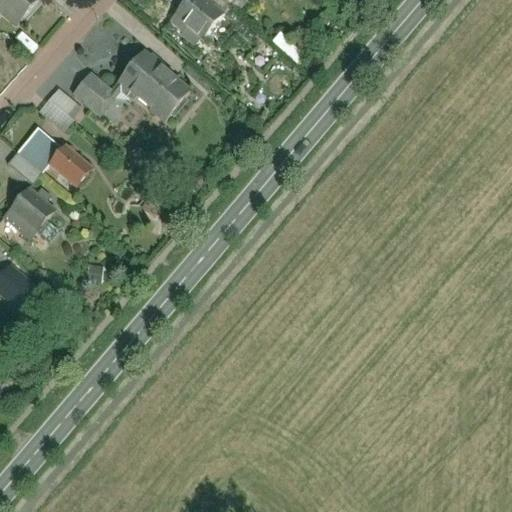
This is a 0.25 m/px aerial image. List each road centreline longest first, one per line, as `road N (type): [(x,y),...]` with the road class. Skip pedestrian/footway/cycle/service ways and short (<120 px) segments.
road 1 (secondary): [(0,497),(423,0)]
road 2 (residential): [(0,114),(103,0)]
